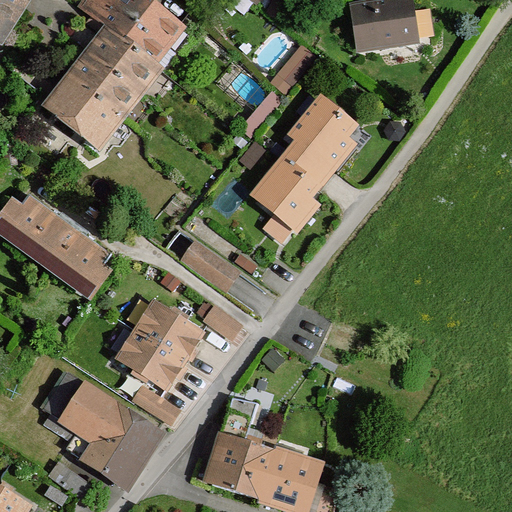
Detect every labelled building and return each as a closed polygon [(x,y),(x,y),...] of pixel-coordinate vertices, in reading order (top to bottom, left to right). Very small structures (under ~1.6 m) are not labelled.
[(27,0),(0,0),(0,34),(4,36),(27,0)] [(159,69),(186,29),(144,0),(84,0),(78,9),(105,29),(159,69)] [(389,0),(350,7),(358,55),(422,44),(414,0),(389,0)] [(105,29),(42,111),(97,156),(165,73),(159,69),(105,29)] [(292,93),(319,53),(303,42),(276,83),(292,93)] [(255,134),(285,99),(276,91),(245,125),(255,134)] [(294,140),(249,195),(297,234),(322,204),(313,197),(358,142),(350,135),(359,124),(320,92),(286,134),(294,140)] [(15,199),(0,219),(0,236),(94,304),(112,279),(103,272),(115,255),(33,197),(26,206),(15,199)] [(197,243),(184,262),(227,294),(234,284),(241,275),(197,243)] [(155,301),(116,361),(169,396),(208,335),(155,301)] [(216,309),(206,323),(233,343),(244,329),(216,309)] [(62,423),(85,387),(69,376),(46,412),(62,423)] [(82,463),(125,493),(163,438),(85,387),(62,423),(59,426),(92,447),(82,463)] [(144,389),(135,403),(173,427),(182,413),(144,389)] [(221,435),(205,486),(240,497),(256,446),(221,435)] [(261,507),(277,511),(313,511),(329,466),(278,449),(277,453),(256,446),(240,497),(262,503),(261,507)] [(59,465),(50,478),(87,503),(96,490),(59,465)] [(0,511),(32,511),(34,510),(0,488),(0,511)]
